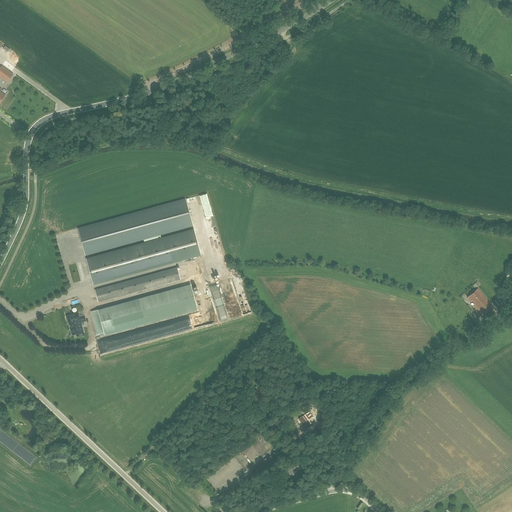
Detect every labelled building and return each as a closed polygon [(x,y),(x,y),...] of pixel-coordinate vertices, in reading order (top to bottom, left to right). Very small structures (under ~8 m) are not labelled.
[(0,76),(7,82),(13,74),(2,66),(0,68),(0,76)] [(185,199),(78,229),(85,254),(192,225),(185,199)] [(193,230),(87,260),(93,284),(200,255),(193,230)] [(180,279),(177,267),(95,290),(99,302),(180,279)] [(97,334),(104,332),(104,335),(197,310),(191,285),(91,311),(97,334)] [(478,289),(467,298),(471,303),(473,301),(475,303),(473,304),(482,315),(493,306),(478,289)] [(79,317),(78,312),(73,314),(74,315),(67,316),(68,318),(67,319),(68,322),(69,323),(69,324),(70,324),(72,329),(71,330),(72,335),(78,333),(78,334),(83,333),(81,322),(86,321),(84,316),(79,317)] [(308,412),(306,413),(299,419),(306,429),(310,426),(307,421),(312,417),(308,412)] [(261,473),(264,470),(269,466),(269,465),(273,462),(270,457),(271,457),(269,455),(262,461),(263,461),(253,469),(257,474),(260,472),(261,473)] [(294,460),(286,470),(293,475),(301,466),(294,460)]
